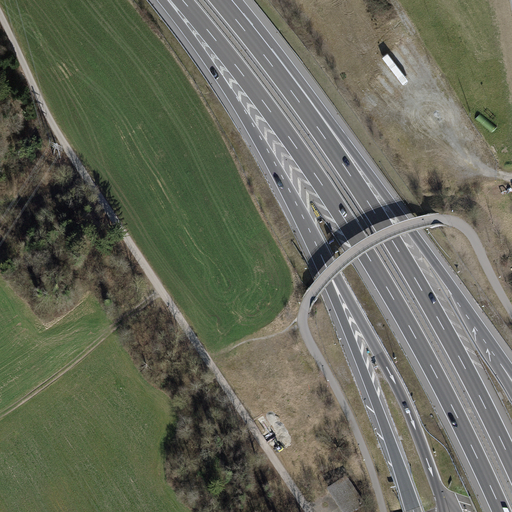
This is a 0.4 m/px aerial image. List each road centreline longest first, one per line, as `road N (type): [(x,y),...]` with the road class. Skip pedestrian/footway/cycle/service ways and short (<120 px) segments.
road 1 (motorway): [(182,0),(353,232),(437,377),(502,511)]
road 2 (motorway): [(164,0),(240,109),(291,203),(414,511)]
road 3 (motorway): [(511,462),(372,208),(220,0)]
road 4 (motorway): [(511,371),(323,116),(221,0)]
road 5 (track): [(0,16),(73,156),(162,290)]
road 6 (track): [(162,290),(310,511)]
road 7 (track): [(162,290),(0,416)]
